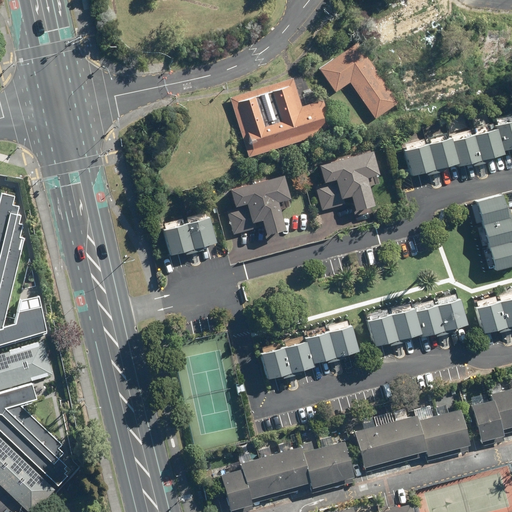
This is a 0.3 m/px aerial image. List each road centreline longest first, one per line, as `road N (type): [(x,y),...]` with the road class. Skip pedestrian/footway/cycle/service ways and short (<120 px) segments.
road 1 (primary): [(76,101),(170,511)]
road 2 (primary): [(139,511),(43,109)]
road 3 (unclassified): [(308,0),(274,43),(220,72),(76,101)]
